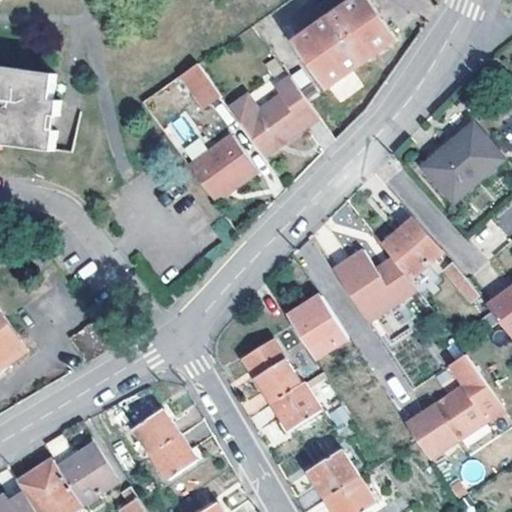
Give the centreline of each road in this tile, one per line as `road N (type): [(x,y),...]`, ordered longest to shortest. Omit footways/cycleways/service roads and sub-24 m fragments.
road 1 (residential): [(178,342),(395,116),(467,0)]
road 2 (residential): [(0,442),(178,342)]
road 3 (residential): [(178,342),(281,511)]
